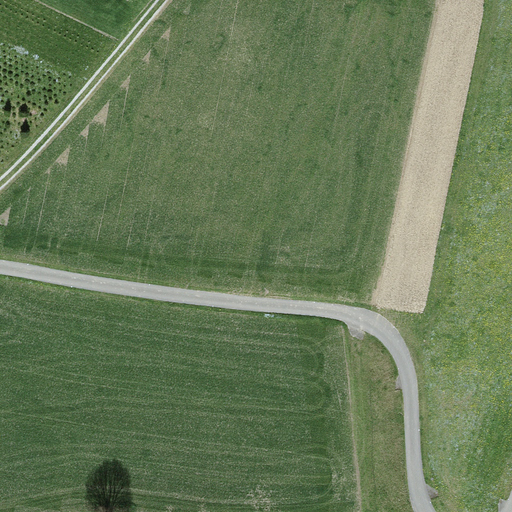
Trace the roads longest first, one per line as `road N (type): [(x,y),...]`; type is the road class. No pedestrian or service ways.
road 1 (unclassified): [(0,267),(371,321),(404,362),(424,511)]
road 2 (track): [(164,0),(0,184)]
